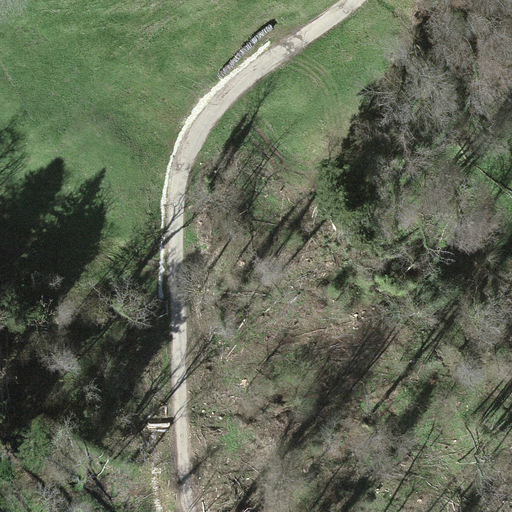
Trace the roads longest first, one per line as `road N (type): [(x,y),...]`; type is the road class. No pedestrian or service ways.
road 1 (track): [(334,0),(277,33),(227,77),(196,124),(173,182),(169,237)]
road 2 (unclassified): [(169,237),(188,511)]
